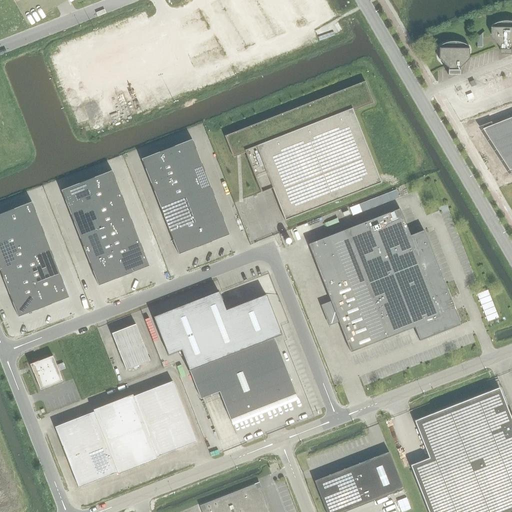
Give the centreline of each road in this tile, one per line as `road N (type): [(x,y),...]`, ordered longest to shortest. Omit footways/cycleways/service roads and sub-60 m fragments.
road 1 (unclassified): [(3,352),(270,248),(336,419)]
road 2 (unclassified): [(511,255),(361,0)]
road 3 (unclassified): [(99,511),(280,441)]
road 4 (unclassified): [(336,419),(511,351)]
road 5 (unclassified): [(65,511),(3,352)]
road 6 (unclassified): [(122,0),(0,47)]
